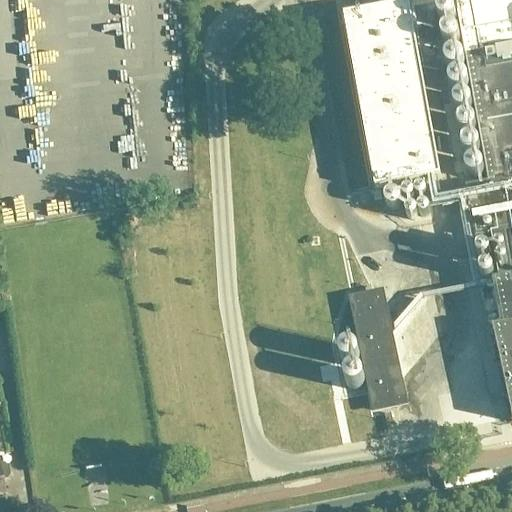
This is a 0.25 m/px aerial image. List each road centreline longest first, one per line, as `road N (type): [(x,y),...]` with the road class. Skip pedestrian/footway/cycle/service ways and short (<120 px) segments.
road 1 (unknown): [(390,0),(446,266)]
road 2 (primary): [(511,483),(357,511)]
